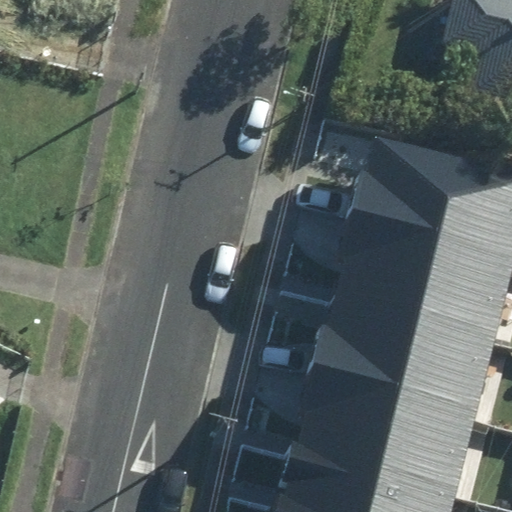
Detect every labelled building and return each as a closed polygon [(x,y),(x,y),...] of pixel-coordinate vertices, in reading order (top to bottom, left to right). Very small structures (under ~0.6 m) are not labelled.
[(453,64),(441,112),(511,128),(511,10),(468,0),(443,0),(430,58),(453,64)] [(511,162),(363,128),(338,234),(511,274),(511,162)] [(490,383),(511,287),(511,274),(338,234),(313,342),(490,383)] [(288,445),(465,487),(490,383),(313,342),(288,445)] [(458,511),(465,487),(288,445),(272,511),(458,511)]
